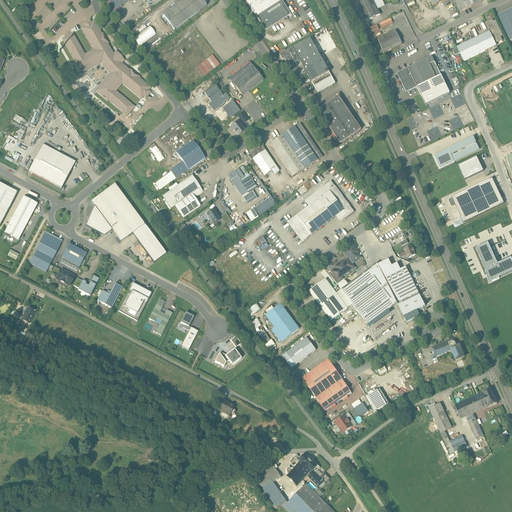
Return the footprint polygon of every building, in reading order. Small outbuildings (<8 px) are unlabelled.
[(106,0),(115,11),(129,0),(106,0)] [(183,0),(163,16),(174,31),(200,11),(191,0),(183,0)] [(191,0),(200,11),(206,6),(201,0),(191,0)] [(246,0),(245,0),(256,18),(282,1),(283,0),(246,0)] [(373,0),(364,0),(360,2),(369,20),(380,15),(373,0)] [(480,0),(455,0),(461,12),(482,2),(480,0)] [(282,1),(256,18),(265,31),(290,15),(282,1)] [(511,10),(499,16),(511,40),(511,39),(511,10)] [(391,18),(380,23),(382,28),(393,22),(391,18)] [(111,74),(96,92),(108,101),(108,100),(127,116),(134,107),(116,92),(122,84),(141,100),(151,88),(139,78),(139,77),(131,70),(130,71),(121,64),(113,54),(107,44),(108,43),(103,34),(102,35),(94,21),(81,29),(94,50),(85,55),(72,34),(62,40),(75,61),(74,61),(81,74),(101,63),(111,74)] [(492,21),(485,24),(489,32),(498,28),(495,21),(493,22),(492,21)] [(139,45),(156,34),(150,25),(133,37),(139,45)] [(489,32),(479,38),(485,51),(496,46),(495,44),(502,40),(500,37),(502,36),(498,28),(489,32)] [(396,31),(377,39),(384,53),(402,44),(396,31)] [(479,38),(457,48),(464,61),(485,51),(479,38)] [(310,39),(280,56),(283,61),(285,60),(289,68),(300,62),(305,69),(322,60),(310,39)] [(202,78),(220,65),(213,55),(195,68),(202,78)] [(427,59),(418,63),(420,69),(429,64),(427,59)] [(305,69),(304,69),(312,83),(329,73),(322,60),(305,69)] [(429,64),(420,69),(418,63),(408,68),(417,87),(441,76),(434,62),(429,64)] [(263,81),(249,63),(229,78),(243,96),(263,81)] [(408,68),(397,73),(406,92),(417,87),(408,68)] [(329,73),(312,83),(317,91),(320,92),(335,84),(329,73)] [(441,76),(417,87),(421,96),(445,85),(441,76)] [(223,96),(215,86),(204,94),(212,104),(210,105),(210,106),(214,112),(224,104),(224,103),(229,99),(225,94),(223,96)] [(361,130),(339,96),(318,111),(340,144),(361,130)] [(230,119),(240,112),(233,102),(223,108),(230,119)] [(440,105),(434,107),(439,116),(444,114),(440,105)] [(243,113),(238,116),(243,123),(249,120),(243,113)] [(238,116),(229,123),(231,126),(240,120),(238,116)] [(238,122),(231,127),(238,135),(244,131),(238,122)] [(323,157),(300,124),(295,127),(318,161),(323,157)] [(295,127),(270,144),(293,178),(318,161),(295,127)] [(434,156),(440,169),(480,150),(474,137),(434,156)] [(193,141),(176,153),(188,170),(205,159),(193,141)] [(43,145),(29,172),(61,190),(75,163),(43,145)] [(159,162),(164,159),(156,146),(151,150),(159,162)] [(262,146),(248,156),(251,161),(253,159),(265,151),(262,146)] [(265,151),(253,159),(264,176),(272,170),(275,174),(279,171),(265,151)] [(459,167),(465,180),(483,172),(476,158),(459,167)] [(241,174),(238,170),(228,177),(242,197),(252,191),(241,174)] [(192,176),(169,192),(178,204),(192,194),(200,188),(192,176)] [(492,178),(452,197),(464,222),(504,203),(492,178)] [(331,181),(305,201),(309,206),(288,223),(302,242),(336,217),(340,222),(354,212),(331,181)] [(0,224),(16,193),(0,184),(0,224)] [(115,185),(91,202),(94,207),(112,231),(120,243),(132,234),(144,225),(115,185)] [(304,186),(298,190),(302,195),(307,191),(304,186)] [(200,188),(192,194),(195,198),(203,192),(200,188)] [(192,194),(178,204),(175,206),(183,218),(200,206),(192,194)] [(24,197),(10,223),(24,230),(38,204),(24,197)] [(268,200),(246,213),(251,221),(273,208),(268,200)] [(112,231),(94,207),(94,208),(86,227),(104,237),(112,231)] [(213,210),(211,211),(210,210),(204,214),(207,219),(209,218),(214,225),(221,220),(213,210)] [(18,240),(24,230),(10,223),(5,233),(6,234),(10,236),(18,240)] [(166,254),(144,225),(132,234),(154,263),(166,254)] [(45,232),(29,264),(46,273),(63,241),(45,232)] [(489,241),(474,247),(485,271),(487,285),(511,273),(511,257),(511,256),(498,262),(489,241)] [(87,254),(69,244),(62,258),(80,267),(87,254)] [(358,253),(353,246),(344,252),(345,253),(344,253),(348,258),(348,257),(349,259),(348,259),(352,264),(360,258),(357,253),(358,253)] [(411,246),(404,249),(404,250),(398,254),(400,258),(407,255),(408,258),(416,255),(411,246)] [(10,251),(8,256),(16,260),(19,255),(10,251)] [(348,259),(342,264),(341,263),(335,267),(336,268),(331,272),(333,274),(338,281),(355,268),(352,264),(348,259)] [(406,267),(401,270),(397,263),(392,266),(389,260),(378,265),(379,268),(397,304),(398,305),(404,317),(425,306),(406,267)] [(379,269),(370,273),(368,270),(348,285),(344,280),(337,285),(368,326),(397,304),(379,269)] [(74,277),(61,270),(60,273),(59,274),(58,275),(58,276),(59,277),(58,280),(60,281),(61,282),(62,283),(64,283),(65,283),(70,286),(74,277)] [(343,277),(345,280),(350,276),(355,272),(353,270),(343,277)] [(83,281),(77,279),(78,279),(77,279),(74,286),(79,289),(83,281)] [(336,294),(325,279),(309,291),(331,320),(347,308),(352,305),(341,290),(336,294)] [(88,287),(85,285),(86,283),(83,281),(79,289),(78,290),(89,296),(96,284),(91,281),(88,287)] [(109,294),(102,291),(99,297),(97,301),(112,308),(122,288),(115,284),(110,294),(109,294)] [(119,312),(137,321),(151,294),(133,284),(119,312)] [(249,317),(261,309),(257,303),(245,312),(249,317)] [(167,311),(165,314),(160,312),(162,308),(156,305),(149,319),(155,322),(157,318),(161,321),(158,327),(158,328),(163,331),(172,315),(172,314),(172,313),(167,311)] [(299,329),(281,305),(266,316),(284,340),(299,329)] [(35,312),(27,309),(22,320),(29,323),(35,312)] [(194,317),(186,313),(181,323),(184,325),(183,328),(189,331),(191,328),(189,327),(194,317)] [(251,322),(255,328),(261,324),(257,318),(251,322)] [(189,331),(182,345),(189,349),(198,331),(191,328),(189,331)] [(241,343),(236,336),(231,340),(236,347),(241,343)] [(451,337),(448,338),(448,340),(447,341),(448,342),(447,342),(445,343),(443,344),(441,345),(441,344),(436,347),(434,348),(432,348),(436,357),(451,351),(456,361),(464,357),(464,356),(463,354),(462,352),(461,350),(461,348),(460,346),(459,345),(457,340),(452,339),(451,339),(451,337)] [(271,338),(265,344),(269,348),(275,343),(271,338)] [(307,338),(286,353),(295,365),(316,350),(307,338)] [(227,355),(225,356),(229,361),(232,365),(241,358),(235,349),(227,355)] [(227,355),(221,352),(220,353),(215,362),(224,366),(226,362),(229,361),(225,356),(227,355)] [(328,360),(302,378),(316,398),(342,380),(328,360)] [(383,365),(377,369),(380,375),(387,371),(383,365)] [(342,380),(316,398),(325,411),(351,393),(352,394),(351,393),(342,380)] [(380,389),(367,397),(376,412),(389,404),(380,389)] [(482,394),(488,407),(488,408),(497,404),(490,389),(482,393),(482,394)] [(488,407),(482,394),(474,397),(480,411),(488,407)] [(474,397),(455,407),(461,420),(466,417),(473,414),(480,411),(474,397)] [(224,400),(219,409),(229,415),(231,412),(233,414),(235,413),(235,412),(235,410),(233,409),(234,406),(224,400)] [(329,416),(340,409),(336,404),(326,411),(329,416)] [(452,428),(440,404),(429,409),(441,434),(445,432),(452,428)] [(355,408),(350,411),(355,417),(360,414),(355,408)] [(483,436),(473,414),(466,417),(476,440),(483,436)] [(344,416),(335,422),(343,433),(352,427),(344,416)] [(450,441),(445,432),(441,434),(450,454),(455,452),(450,441)] [(462,436),(450,441),(455,452),(467,446),(462,436)] [(301,459),(299,461),(300,462),(299,462),(286,475),(296,485),(308,473),(310,474),(313,471),(312,470),(317,465),(306,454),(301,459)] [(253,475),(256,478),(274,466),(271,462),(253,475)] [(256,478),(261,485),(270,479),(279,473),(274,466),(256,478)] [(315,473),(313,471),(310,474),(308,477),(318,487),(324,482),(319,477),(315,473)] [(331,479),(324,472),(319,477),(324,482),(326,484),(331,479)] [(270,479),(273,482),(281,476),(279,473),(270,479)] [(270,479),(261,485),(275,507),(280,503),(285,499),(273,482),(270,479)] [(327,505),(306,484),(290,499),(302,511),(320,511),(324,508),(327,505)] [(239,495),(245,506),(254,500),(248,492),(246,494),(244,492),(239,495)] [(302,511),(290,499),(287,502),(285,499),(280,503),(288,511),(302,511)]
